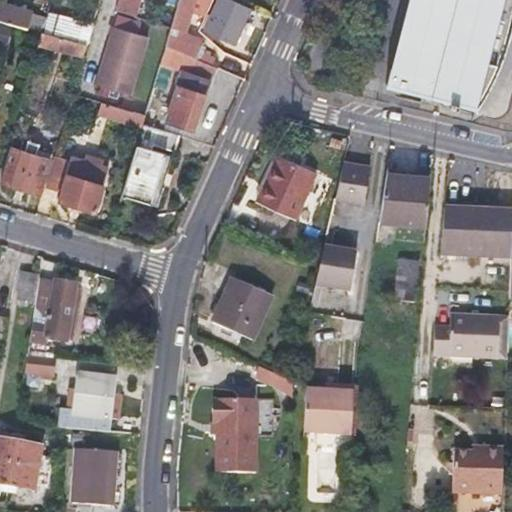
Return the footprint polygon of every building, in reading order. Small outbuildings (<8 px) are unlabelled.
[(133,0),(112,0),(110,8),(129,14),(133,0)] [(141,0),(138,10),(153,15),(158,0),(141,0)] [(181,0),(169,43),(199,58),(207,43),(188,34),(197,0),(181,0)] [(235,0),(221,0),(216,12),(208,30),(236,43),(253,8),(235,0)] [(511,0),(406,0),(385,82),(448,98),(447,104),(457,107),(459,101),(474,105),(478,91),(486,93),(505,54),(511,31),(511,0)] [(0,21),(10,24),(28,29),(33,11),(0,1),(0,21)] [(48,14),(33,11),(28,29),(42,33),(48,14)] [(150,37),(116,26),(98,83),(132,94),(150,37)] [(85,57),(87,51),(88,45),(42,33),(38,44),(85,57)] [(189,68),(172,126),(185,129),(187,124),(196,127),(211,79),(215,81),(221,69),(199,58),(169,43),(165,57),(189,68)] [(144,127),(147,115),(121,107),(117,120),(144,127)] [(162,186),(159,185),(155,184),(165,154),(152,150),(152,148),(175,154),(180,137),(144,127),(123,194),(157,204),(162,186)] [(53,160),(33,154),(13,148),(2,183),(42,195),(45,185),(53,160)] [(61,201),(98,211),(111,166),(56,150),(53,160),(45,185),(64,192),(61,201)] [(279,155),(272,170),(265,185),(270,187),(263,201),(298,216),(318,172),(279,155)] [(345,160),(335,197),(363,203),(371,166),(345,160)] [(428,224),(430,201),(432,177),(387,175),(379,223),(428,224)] [(258,199),(263,201),(270,187),(265,185),(258,199)] [(511,207),(448,206),(444,254),(511,255),(511,207)] [(329,223),(309,304),(315,305),(321,284),(348,290),(357,251),(330,244),(335,224),(329,223)] [(416,302),(418,282),(419,262),(398,261),(396,301),(416,302)] [(32,296),(34,289),(36,271),(18,269),(14,294),(32,296)] [(253,337),(264,316),(274,295),(238,277),(216,318),(253,337)] [(46,291),(34,289),(32,296),(26,343),(41,345),(42,338),(63,340),(70,287),(47,284),(46,291)] [(309,295),(295,292),(292,304),(306,309),(309,295)] [(436,355),(509,360),(511,316),(455,314),(454,326),(439,325),(436,355)] [(51,354),(25,351),(24,354),(22,368),(49,371),(51,354)] [(113,374),(94,372),(76,370),(71,410),(109,414),(113,374)] [(322,388),(334,388),(334,380),(322,379),(322,388)] [(303,387),(302,429),(349,431),(350,380),(334,380),(334,388),(322,388),(303,387)] [(350,380),(349,431),(356,431),(358,380),(350,380)] [(216,400),(216,410),(215,420),(226,421),(226,430),(221,431),(220,469),(258,470),(260,399),(223,397),(223,400),(216,400)] [(33,487),(34,484),(34,481),(47,482),(50,452),(39,451),(39,443),(0,436),(0,482),(8,484),(8,491),(16,492),(17,485),(33,487)] [(452,488),(504,490),(505,444),(484,443),(483,450),(473,450),(454,449),(452,488)] [(122,503),(123,477),(124,451),(86,450),(85,503),(122,503)]
